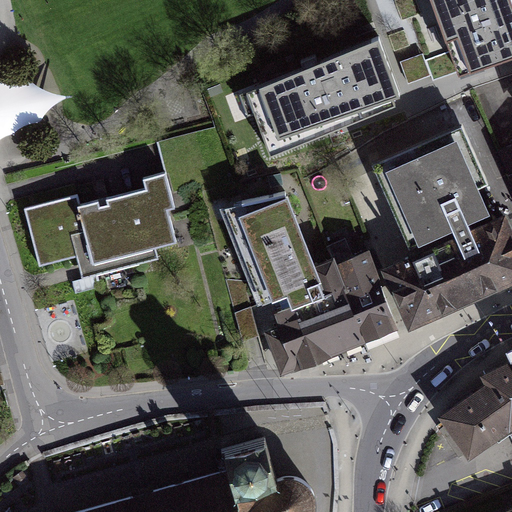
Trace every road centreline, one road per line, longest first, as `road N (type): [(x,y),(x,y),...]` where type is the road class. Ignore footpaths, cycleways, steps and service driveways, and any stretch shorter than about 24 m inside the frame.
road 1 (residential): [(49,426),(158,401),(271,388),(342,387),(397,402)]
road 2 (residential): [(0,279),(49,426)]
road 3 (tertiary): [(511,321),(442,362),(397,402)]
